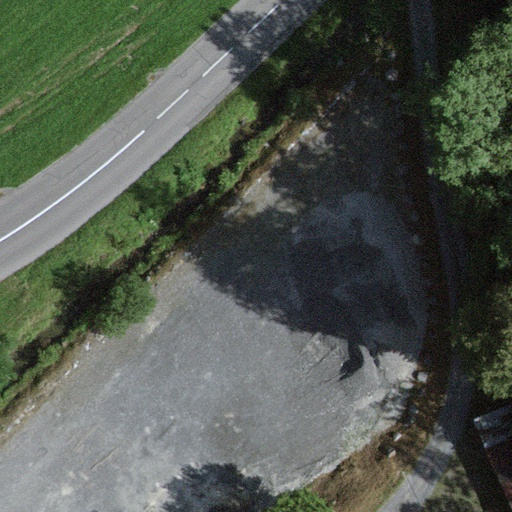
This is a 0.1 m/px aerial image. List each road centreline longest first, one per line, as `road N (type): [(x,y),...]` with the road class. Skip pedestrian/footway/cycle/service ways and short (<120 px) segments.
road 1 (track): [(364,511),(407,469),(446,396),(462,295),(449,138),(419,0)]
road 2 (tertiary): [(0,245),(71,198),(286,0)]
